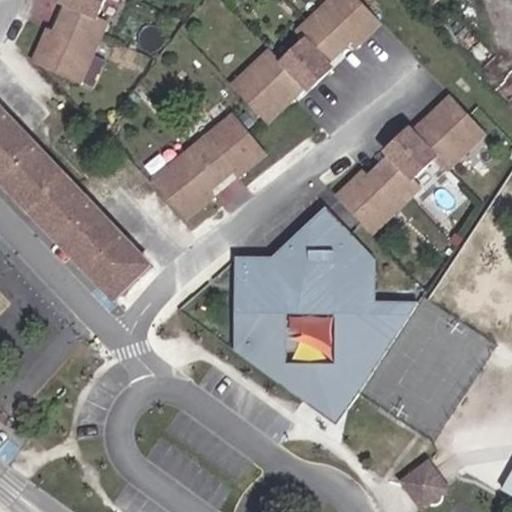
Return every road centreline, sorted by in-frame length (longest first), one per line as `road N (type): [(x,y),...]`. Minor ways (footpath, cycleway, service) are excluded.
road 1 (residential): [(124,337),(155,298),(422,59)]
road 2 (unknown): [(0,102),(155,298)]
road 3 (residential): [(0,212),(124,337)]
